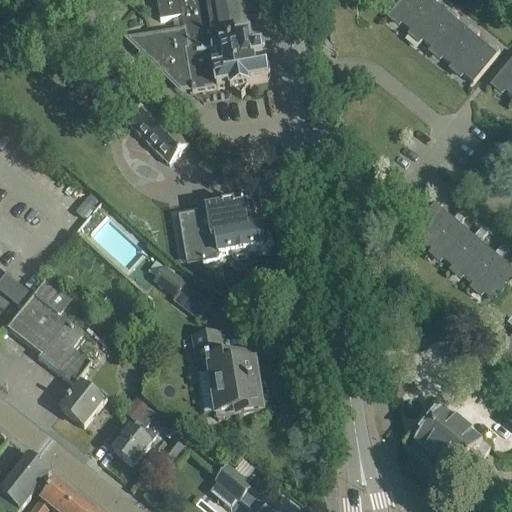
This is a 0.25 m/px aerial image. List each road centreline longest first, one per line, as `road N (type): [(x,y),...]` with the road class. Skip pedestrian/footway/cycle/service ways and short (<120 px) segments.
road 1 (tertiary): [(360,457),(297,70)]
road 2 (residential): [(297,70),(359,63),(450,135)]
road 3 (residential): [(126,511),(0,411)]
